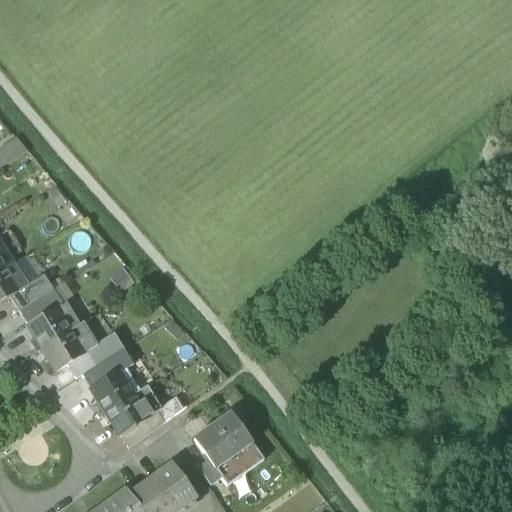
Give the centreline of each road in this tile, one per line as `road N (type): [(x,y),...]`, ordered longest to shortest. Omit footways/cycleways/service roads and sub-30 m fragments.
road 1 (track): [(365,511),(250,366),(0,81)]
road 2 (residential): [(0,357),(104,471)]
